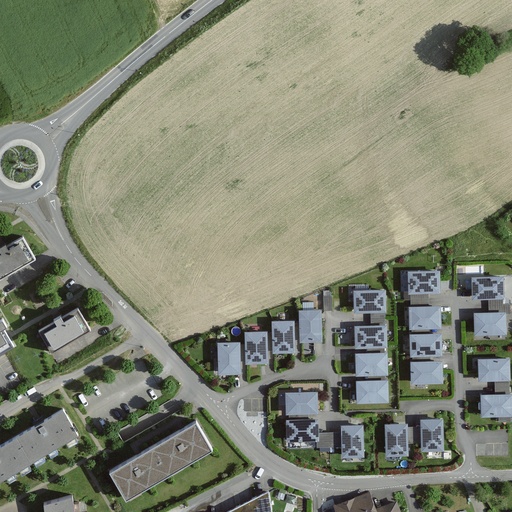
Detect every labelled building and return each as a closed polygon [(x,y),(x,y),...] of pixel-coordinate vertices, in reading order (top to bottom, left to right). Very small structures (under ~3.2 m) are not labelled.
[(23,238),(0,249),(0,276),(34,259),(23,238)] [(445,269),(411,269),(411,291),(445,291),(445,269)] [(510,276),(475,275),(475,295),(510,296),(510,276)] [(390,288),(357,287),(356,311),(390,311),(390,288)] [(444,304),(412,305),(413,328),(445,327),(444,304)] [(85,306),(46,329),(59,351),(98,328),(85,306)] [(324,309),(303,309),(303,340),(324,340),(324,309)] [(509,310),(478,309),(478,331),(509,331),(509,310)] [(0,311),(0,351),(17,342),(0,311)] [(296,319),(274,319),(275,350),(297,349),(296,319)] [(391,322),(356,324),(357,347),(392,345),(391,322)] [(270,328),(249,329),(250,361),(272,360),(270,328)] [(444,331),(414,332),(414,353),(445,352),(444,331)] [(243,339),(220,339),(221,370),(244,369),(243,339)] [(390,353),(359,354),(360,374),(391,372),(390,353)] [(511,356),(482,356),(482,378),(511,378),(511,356)] [(444,358),(414,359),(415,381),(445,381),(444,358)] [(391,378),(359,379),(359,400),(392,399),(391,378)] [(511,389),(484,390),(485,414),(511,413),(511,389)] [(321,390),(288,390),(288,411),(321,411),(321,390)] [(69,407),(0,445),(0,482),(85,435),(69,407)] [(447,416),(424,415),(423,449),(447,449),(447,416)] [(321,416),(289,417),(290,438),(321,437),(321,416)] [(205,418),(118,469),(135,497),(222,446),(205,418)] [(368,422),(344,422),(345,454),(368,454),(368,422)] [(411,423),(389,423),(389,452),(412,452),(411,423)] [(275,511),(272,488),(226,511),(275,511)] [(368,491),(331,504),(334,511),(400,511),(397,501),(375,509),(368,491)] [(79,511),(80,493),(50,501),(49,511),(79,511)]
